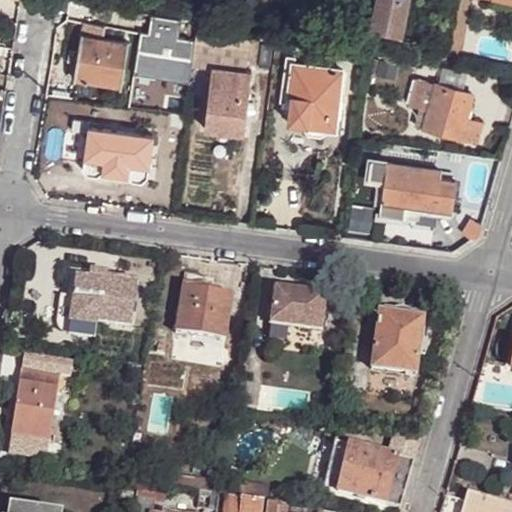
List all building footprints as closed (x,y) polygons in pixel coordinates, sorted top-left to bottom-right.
[(376,0),(370,30),(400,36),(407,0),(376,0)] [(197,23),(197,28),(224,32),(225,27),(197,23)] [(197,28),(194,45),(247,53),(249,36),(224,32),(197,28)] [(108,33),(108,39),(122,42),(123,35),(108,33)] [(80,35),(78,52),(73,80),(122,88),(128,43),(122,42),(108,39),(80,35)] [(194,45),(192,64),(211,67),(245,71),(247,53),(194,45)] [(73,80),(78,52),(71,51),(67,79),(73,80)] [(342,71),(294,65),(295,60),(286,58),(282,102),(289,103),(287,125),(303,127),(309,133),(319,134),(320,133),(320,134),(321,134),(321,136),(336,138),(336,136),(338,136),(338,134),(337,134),(337,133),(335,132),(335,131),(335,130),(335,121),(337,121),(337,118),(340,115),(341,102),(339,99),(339,97),(338,96),(342,71)] [(245,71),(211,67),(203,129),(243,134),(246,103),(247,97),(251,72),(245,71)] [(472,96),(417,80),(409,106),(420,109),(415,127),(459,140),(478,142),(483,125),(465,119),(472,96)] [(87,132),(88,128),(89,122),(74,120),(73,130),(87,132)] [(87,132),(87,136),(83,162),(83,169),(87,176),(97,177),(103,172),(105,172),(106,160),(127,163),(126,175),(128,175),(131,182),(141,183),(148,178),(153,137),(88,128),(87,132)] [(83,162),(87,136),(71,134),(68,161),(83,162)] [(105,172),(126,175),(127,163),(106,160),(105,172)] [(384,179),(386,164),(372,161),(369,177),(379,178),(384,179)] [(440,171),(386,164),(384,179),(380,206),(378,216),(387,219),(393,220),(399,220),(403,219),(404,208),(434,212),(452,214),(456,183),(439,180),(440,171)] [(380,206),(384,179),(379,178),(377,181),(376,185),(379,189),(377,197),(375,197),(373,205),(380,206)] [(72,279),(76,279),(77,270),(64,269),(63,277),(69,278),(72,279)] [(103,280),(105,281),(106,274),(92,273),(90,281),(102,283),(103,280)] [(135,285),(105,281),(103,280),(102,283),(90,281),(76,279),(73,301),(69,324),(96,328),(96,324),(129,329),(135,285)] [(188,288),(182,287),(175,335),(224,343),(232,297),(211,293),(212,291),(203,290),(188,288)] [(275,290),(270,326),(319,333),(324,297),(275,290)] [(94,340),(96,328),(69,324),(73,301),(66,300),(67,297),(60,296),(56,322),(57,327),(61,334),(68,337),(94,340)] [(380,314),(372,371),(416,377),(424,320),(380,314)] [(268,340),(254,338),(249,361),(264,364),(268,340)] [(24,354),(21,371),(58,377),(71,378),(74,361),(24,354)] [(21,371),(19,384),(56,389),(58,377),(21,371)] [(19,384),(11,438),(48,443),(56,389),(19,384)] [(394,435),(388,457),(348,448),(337,445),(325,493),(337,496),(387,507),(400,510),(421,438),(394,435)] [(48,443),(11,438),(9,453),(46,459),(48,443)] [(211,480),(174,474),(172,487),(209,492),(211,480)] [(169,478),(145,475),(144,481),(168,485),(169,478)] [(138,484),(137,498),(154,501),(162,502),(165,488),(138,484)] [(262,504),(267,504),(269,489),(239,484),(237,500),(262,504)] [(511,511),(511,503),(468,494),(464,511),(511,511)] [(198,509),(211,511),(215,511),(218,498),(200,495),(198,509)] [(137,498),(135,511),(152,511),(154,501),(137,498)] [(261,511),(262,504),(237,500),(225,498),(223,511),(261,511)]
